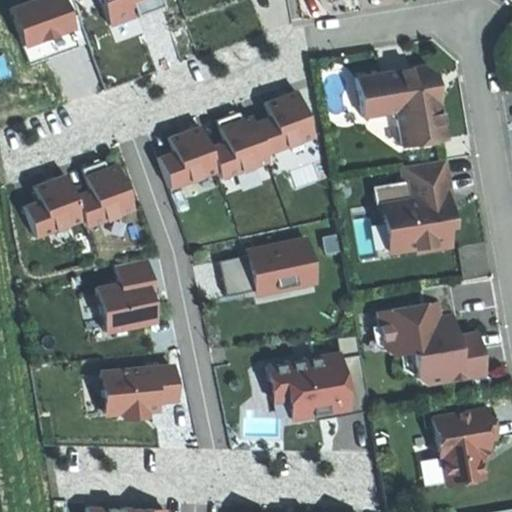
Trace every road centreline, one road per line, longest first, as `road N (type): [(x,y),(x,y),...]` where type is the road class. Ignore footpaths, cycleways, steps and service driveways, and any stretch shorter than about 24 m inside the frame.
road 1 (residential): [(511,286),(472,53),(455,23),(432,19),(329,36),(276,67),(123,121)]
road 2 (residential): [(123,121),(172,251),(216,477)]
road 3 (residential): [(216,477),(376,483)]
road 4 (residential): [(57,473),(193,476)]
road 5 (residential): [(123,121),(9,166)]
